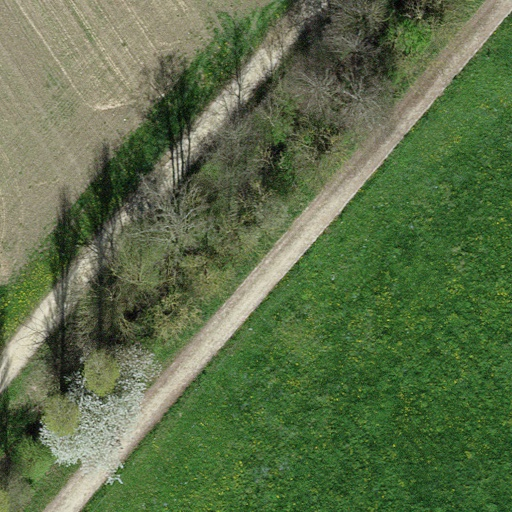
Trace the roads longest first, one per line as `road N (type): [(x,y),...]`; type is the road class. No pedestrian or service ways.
road 1 (track): [(73,511),(511,6)]
road 2 (track): [(349,0),(0,396)]
